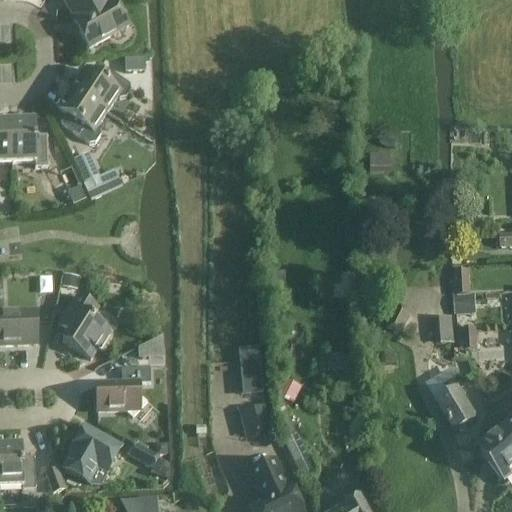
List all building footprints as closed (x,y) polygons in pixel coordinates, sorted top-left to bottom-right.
[(62,0),(67,9),(69,8),(78,23),(73,25),(88,52),(127,30),(113,3),(101,10),(95,0),(62,0)] [(143,62),(124,63),(124,75),(140,75),(144,75),(143,62)] [(84,72),(71,92),(106,116),(116,101),(119,103),(125,102),(130,94),(129,88),(101,69),(94,79),(84,72)] [(96,131),(106,116),(71,92),(57,112),(67,119),(61,129),(89,148),(95,146),(100,139),(99,132),(96,131)] [(20,123),(10,124),(11,166),(34,165),(35,171),(48,171),(46,140),(34,140),(34,125),(23,126),(20,123)] [(0,166),(11,166),(10,124),(0,124),(0,166)] [(390,177),(390,155),(368,155),(369,177),(390,177)] [(88,156),(73,162),(91,203),(106,197),(98,179),(88,156)] [(84,201),(79,190),(67,196),(72,207),(84,201)] [(493,221),(488,221),(488,219),(477,219),(478,230),(494,230),(493,221)] [(511,250),(511,237),(499,238),(500,251),(511,250)] [(471,298),(469,272),(455,273),(456,299),(471,298)] [(77,293),(79,280),(63,277),(61,290),(77,293)] [(356,300),(354,278),(340,279),(340,287),(332,288),(333,302),(356,300)] [(476,315),(475,298),(454,299),(455,317),(476,315)] [(97,312),(77,299),(58,329),(68,335),(62,345),(90,363),(98,350),(100,351),(110,336),(108,335),(109,333),(91,322),(97,312)] [(409,317),(394,310),(384,329),(399,337),(409,317)] [(0,349),(36,348),(35,314),(0,315),(0,349)] [(453,334),(451,320),(433,322),(434,336),(453,334)] [(477,352),(475,331),(463,332),(465,353),(477,352)] [(148,362),(148,346),(137,351),(137,362),(148,362)] [(395,367),(394,355),(380,357),(381,368),(395,367)] [(356,375),(355,361),(326,362),(326,376),(356,375)] [(150,387),(149,371),(120,372),(121,387),(95,388),(97,416),(125,415),(132,421),(145,406),(138,400),(138,387),(150,387)] [(284,379),(276,396),(289,402),(292,404),(300,387),(284,379)] [(465,391),(458,380),(444,388),(450,398),(438,405),(456,435),(458,434),(461,435),(466,432),(467,428),(476,423),(459,394),(465,391)] [(265,408),(248,413),(255,439),(272,434),(265,408)] [(511,429),(479,456),(504,487),(511,480),(511,429)] [(119,451),(84,431),(70,456),(106,476),(119,451)] [(0,447),(0,490),(21,489),(21,493),(35,493),(33,460),(22,461),(21,449),(9,449),(9,447),(0,447)] [(157,461),(135,448),(129,459),(151,471),(157,461)] [(369,459),(358,449),(351,458),(362,467),(369,459)] [(262,506),(249,511),(248,511),(300,511),(292,492),(288,494),(276,467),(249,479),(262,506)] [(64,493),(56,472),(45,476),(52,497),(64,493)] [(363,511),(357,503),(341,511),(336,511),(333,511),(363,511)]
